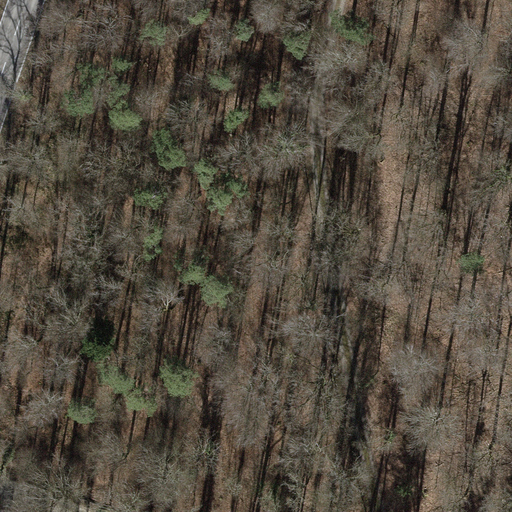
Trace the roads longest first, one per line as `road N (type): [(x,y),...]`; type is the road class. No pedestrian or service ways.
road 1 (track): [(341,0),(277,366),(199,511)]
road 2 (track): [(380,511),(333,299),(318,120)]
